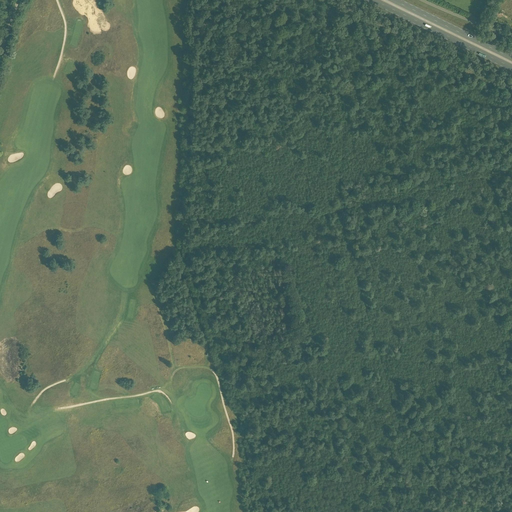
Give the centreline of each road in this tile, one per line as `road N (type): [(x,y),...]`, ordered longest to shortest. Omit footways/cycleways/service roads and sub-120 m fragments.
road 1 (primary): [(373,0),(511,67)]
road 2 (primary): [(511,58),(392,0)]
